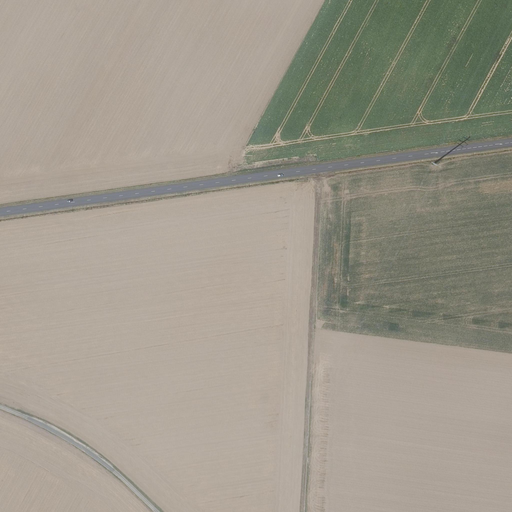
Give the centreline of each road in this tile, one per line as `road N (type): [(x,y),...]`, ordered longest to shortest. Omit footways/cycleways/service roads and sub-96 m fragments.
road 1 (secondary): [(511,143),(0,213)]
road 2 (track): [(304,511),(319,169)]
road 3 (unclassified): [(159,511),(79,444),(0,405)]
